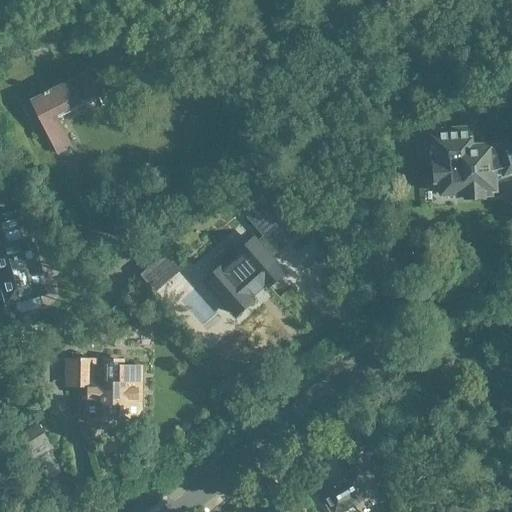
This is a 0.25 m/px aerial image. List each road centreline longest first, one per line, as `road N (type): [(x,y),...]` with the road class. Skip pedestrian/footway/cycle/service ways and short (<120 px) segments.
road 1 (unknown): [(511,63),(306,56),(206,21),(94,0)]
road 2 (tertiary): [(172,511),(372,365),(412,360),(511,379)]
